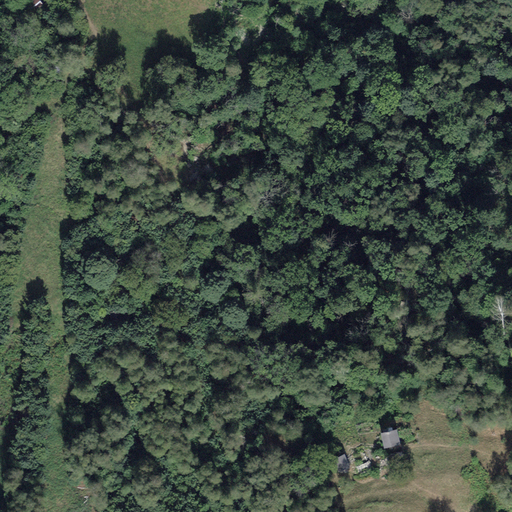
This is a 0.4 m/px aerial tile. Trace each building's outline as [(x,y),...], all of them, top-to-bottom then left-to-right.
[(27,0),(23,4),(34,16),(45,6),(39,0),(27,0)] [(131,213),(133,227),(144,226),(142,211),(131,213)] [(108,315),(112,331),(126,326),(121,311),(108,315)] [(396,429),(380,433),(384,449),(400,445),(396,429)] [(332,460),(339,475),(350,470),(343,455),(332,460)]
